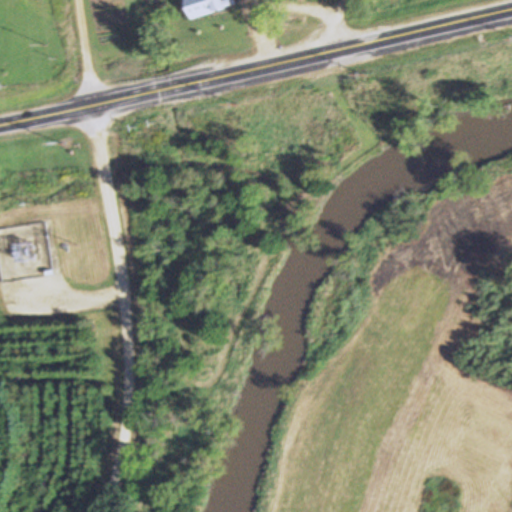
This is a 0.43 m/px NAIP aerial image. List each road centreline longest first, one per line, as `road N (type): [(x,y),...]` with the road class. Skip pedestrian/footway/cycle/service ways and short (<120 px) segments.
road 1 (primary): [(511,10),(355,53),(0,129)]
road 2 (residential): [(107,511),(133,378),(95,110)]
